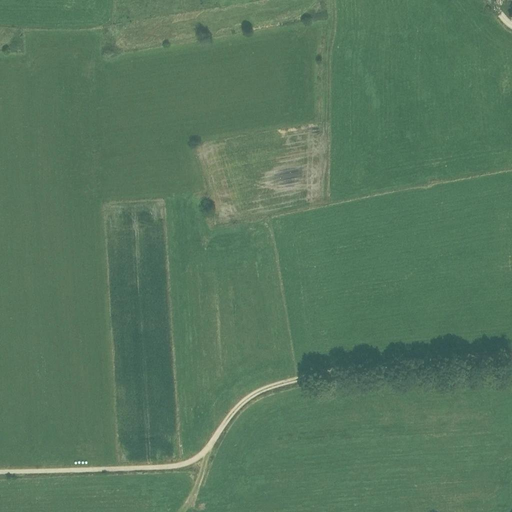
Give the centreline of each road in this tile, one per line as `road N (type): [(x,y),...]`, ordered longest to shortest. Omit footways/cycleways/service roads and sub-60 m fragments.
road 1 (track): [(0,472),(182,465),(208,448),(240,404),(269,387),(359,368),(511,355)]
road 2 (track): [(330,0),(325,121)]
